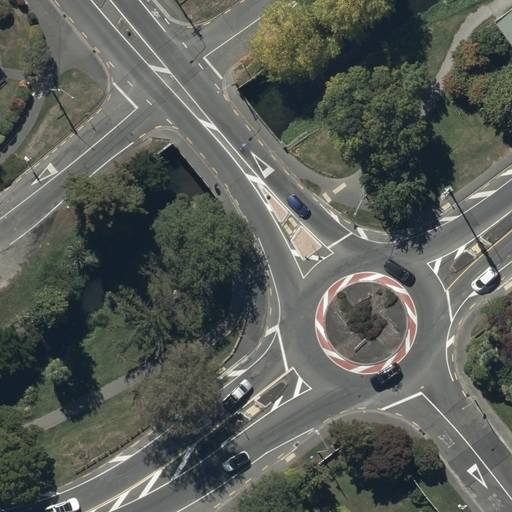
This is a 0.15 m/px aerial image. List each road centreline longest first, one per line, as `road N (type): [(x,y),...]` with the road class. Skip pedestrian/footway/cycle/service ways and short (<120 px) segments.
road 1 (secondary): [(315,360),(209,444),(97,511)]
road 2 (residential): [(171,80),(0,218)]
road 3 (secondary): [(303,234),(171,80)]
road 4 (residential): [(404,368),(511,500)]
road 5 (unclassified): [(285,0),(171,80)]
